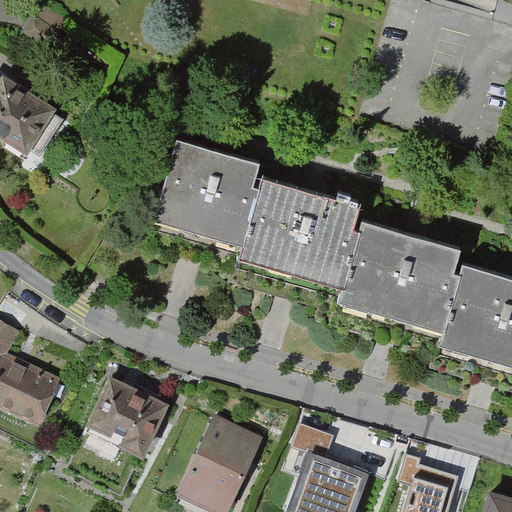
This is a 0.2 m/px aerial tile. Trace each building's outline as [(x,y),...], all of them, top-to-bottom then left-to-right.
[(66,20),(39,5),(24,32),(51,47),(66,20)] [(66,115),(5,78),(0,86),(0,136),(39,159),(66,115)] [(444,351),(511,369),(511,277),(471,267),(437,258),(355,236),(362,210),(267,184),(270,173),(181,148),(159,229),(249,253),(246,267),(344,293),(341,304),(449,333),(444,351)] [(26,333),(0,320),(0,409),(41,430),(66,381),(15,355),(26,333)] [(168,405),(115,380),(90,432),(143,457),(168,405)] [(240,511),(272,441),(217,416),(181,495),(219,511),(240,511)] [(355,511),(370,469),(310,448),(286,511),(355,511)] [(419,459),(405,455),(397,483),(410,487),(402,511),(448,511),(458,478),(417,466),(419,459)] [(511,511),(511,492),(497,488),(488,511),(511,511)]
